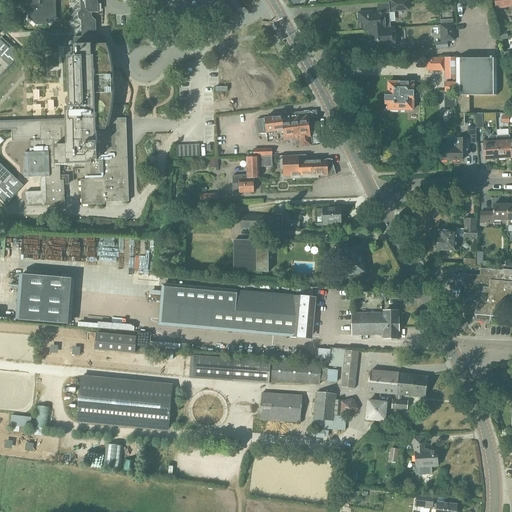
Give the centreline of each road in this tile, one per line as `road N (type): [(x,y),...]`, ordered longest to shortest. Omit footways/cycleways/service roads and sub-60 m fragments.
road 1 (track): [(55,371),(55,395),(72,424),(238,434)]
road 2 (tertiary): [(372,191),(272,0)]
road 3 (tertiary): [(455,357),(372,191)]
road 4 (track): [(0,264),(122,271),(120,312)]
road 5 (tertiary): [(495,511),(486,435),(455,357)]
road 6 (unclassified): [(372,191),(406,182),(511,181)]
